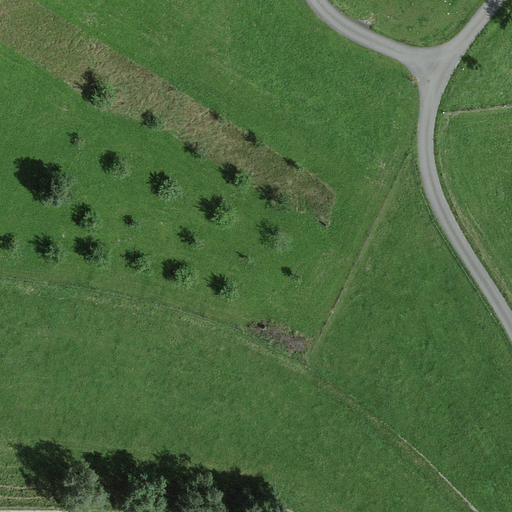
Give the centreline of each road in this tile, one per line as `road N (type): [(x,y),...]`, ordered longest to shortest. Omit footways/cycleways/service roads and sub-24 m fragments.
road 1 (unclassified): [(498,0),(444,69),(431,102),(427,165),(448,220),(511,329)]
road 2 (track): [(316,0),(345,32),(444,69)]
